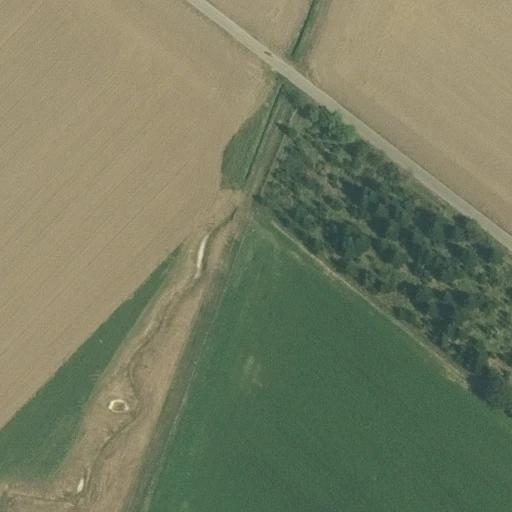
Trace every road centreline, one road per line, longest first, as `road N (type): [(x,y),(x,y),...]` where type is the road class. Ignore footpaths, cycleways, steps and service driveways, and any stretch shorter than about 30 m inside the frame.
road 1 (track): [(131,511),(326,0)]
road 2 (track): [(191,0),(511,248)]
